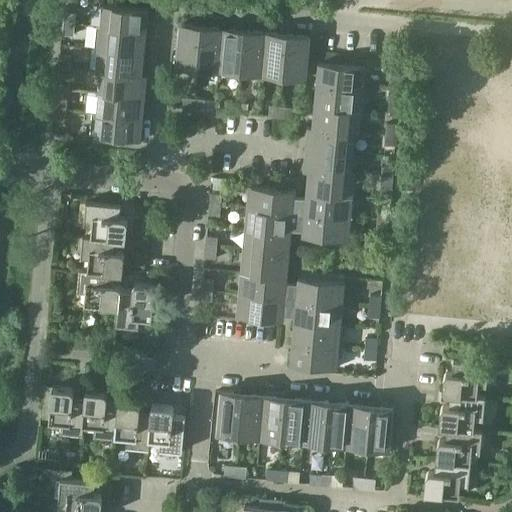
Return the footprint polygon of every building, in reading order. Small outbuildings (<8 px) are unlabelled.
[(108,4),(106,26),(147,30),(149,8),(108,4)] [(75,24),(75,13),(65,12),(64,23),(75,24)] [(198,65),(202,24),(180,22),(176,63),(198,65)] [(74,35),(75,24),(64,23),(63,34),(74,35)] [(202,24),(198,65),(219,67),(223,26),(202,24)] [(101,25),(99,47),(145,51),(147,30),(106,26),(101,25)] [(223,26),(219,67),(241,70),(245,29),(223,26)] [(266,31),(245,29),(241,70),(262,72),(266,31)] [(288,33),(266,31),(262,72),(284,74),(288,33)] [(288,33),(284,74),(306,76),(310,35),(288,33)] [(145,51),(99,47),(97,68),(101,69),(143,73),(145,51)] [(71,56),(60,55),(60,65),(70,66),(71,56)] [(317,83),(358,87),(360,65),(319,61),(317,83)] [(70,77),(70,66),(60,65),(59,76),(70,77)] [(143,73),(101,69),(99,90),(145,95),(147,73),(143,73)] [(392,78),(391,89),(402,90),(403,79),(392,78)] [(358,87),(317,83),(315,104),(356,108),(358,87)] [(401,101),(402,90),(391,89),(390,100),(401,101)] [(99,90),(97,112),(143,116),(145,95),(99,90)] [(194,108),(195,97),(184,97),(183,108),(194,108)] [(206,98),(195,97),(194,108),(205,109),(206,98)] [(68,99),(56,98),(55,108),(66,109),(68,99)] [(237,112),(238,101),(227,100),(226,111),(237,112)] [(248,102),(238,101),(237,112),(248,113),(248,102)] [(280,116),(281,105),(270,104),(269,115),(280,116)] [(315,104),(313,126),(354,130),(356,108),(315,104)] [(292,106),(281,105),(280,116),(291,117),(292,106)] [(65,120),(66,109),(55,108),(54,119),(65,120)] [(143,116),(97,112),(95,134),(141,138),(143,116)] [(399,123),(388,123),(387,133),(398,134),(399,123)] [(354,130),(313,126),(309,125),(307,125),(305,147),(352,151),(354,130)] [(397,145),(398,134),(387,133),(386,144),(397,145)] [(352,151),(305,147),(303,169),(309,169),(350,173),(352,151)] [(384,165),(383,176),(394,177),(395,166),(384,165)] [(348,194),(350,173),(309,169),(307,190),(348,194)] [(393,187),(394,177),(383,176),(382,187),(393,187)] [(254,185),(252,207),(293,211),(295,188),(254,185)] [(307,190),(305,212),(346,216),(348,194),(307,190)] [(222,193),(211,192),(210,203),(221,204),(222,193)] [(124,216),(120,216),(121,204),(86,200),(84,222),(92,223),(91,234),(91,235),(118,237),(118,238),(126,239),(128,221),(128,220),(127,218),(126,217),(125,217),(124,216)] [(220,215),(221,204),(210,203),(209,214),(220,215)] [(252,207),(250,228),(291,232),(293,211),(252,207)] [(391,209),(380,208),(379,219),(390,220),(391,209)] [(346,216),(305,212),(303,234),(344,238),(346,216)] [(390,220),(379,219),(378,229),(389,230),(390,220)] [(291,232),(250,228),(248,250),(289,254),(291,232)] [(91,235),(91,234),(83,233),(81,256),(89,256),(88,268),(115,271),(115,272),(123,272),(125,255),(125,254),(124,253),(124,252),(123,251),(122,250),(121,250),(117,249),(118,238),(118,237),(91,235)] [(218,237),(207,236),(206,246),(217,247),(218,237)] [(216,258),(217,247),(206,246),(205,257),(216,258)] [(289,254),(248,250),(246,271),(287,275),(289,254)] [(88,268),(80,267),(78,289),(86,290),(85,302),(118,305),(119,305),(121,288),(121,287),(121,286),(121,285),(120,284),(119,284),(117,283),(113,283),(115,272),(115,271),(88,268)] [(246,271),(244,293),(285,297),(287,275),(246,271)] [(299,276),(297,298),(338,302),(340,279),(299,276)] [(214,280),(204,278),(202,289),(213,290),(214,280)] [(119,305),(118,305),(117,323),(139,325),(140,317),(152,318),(155,283),(137,282),(136,282),(135,282),(134,283),(134,284),(133,285),(133,286),(133,290),(121,288),(119,305)] [(212,301),(213,290),(202,289),(201,300),(212,301)] [(285,297),(244,293),(242,315),(283,319),(285,297)] [(371,295),(371,305),(381,306),(382,296),(371,295)] [(297,298),(295,319),(336,323),(338,302),(297,298)] [(381,317),(381,306),(371,305),(370,316),(381,317)] [(295,319),(293,341),(334,345),(336,323),(295,319)] [(378,338),(367,337),(366,347),(377,349),(378,338)] [(334,345),(293,341),(291,363),(332,367),(334,345)] [(376,359),(377,349),(366,347),(365,358),(376,359)] [(477,395),(477,394),(478,383),(487,384),(489,362),(454,359),(453,371),(449,371),(448,371),(447,371),(446,372),(445,372),(444,373),(444,374),(442,393),(451,393),(477,395)] [(122,382),(118,372),(111,375),(115,385),(122,382)] [(86,397),(85,397),(74,396),(74,392),(74,391),(74,390),(73,389),(72,388),(71,387),(53,386),(49,420),(62,421),(61,430),(83,432),(84,424),(83,423),(86,397)] [(49,420),(52,388),(45,387),(42,420),(49,420)] [(86,389),(85,397),(86,397),(83,423),(84,424),(95,425),(94,433),(116,435),(119,400),(107,399),(108,395),(107,392),(105,391),(103,390),(86,389)] [(239,433),(243,392),(220,390),(217,431),(239,433)] [(264,394),(243,392),(239,433),(260,435),(264,394)] [(451,393),(449,404),(446,404),(444,404),(442,406),(441,408),(439,426),(447,427),(447,426),(474,429),(474,428),(475,417),(483,417),(485,395),(477,394),(477,395),(451,393)] [(264,394),(260,435),(282,437),(286,396),(264,394)] [(307,398),(286,396),(282,437),(303,439),(307,398)] [(329,400),(307,398),(303,439),(325,441),(329,400)] [(136,402),(119,400),(116,435),(128,436),(127,444),(149,447),(150,438),(149,438),(152,412),(151,412),(140,411),(140,407),(140,405),(140,404),(139,403),(138,403),(137,402),(136,402)] [(350,402),(329,400),(325,441),(346,443),(350,402)] [(350,402),(346,443),(368,445),(372,404),(350,402)] [(152,403),(151,412),(152,412),(149,438),(150,438),(161,439),(160,448),(182,450),(186,415),(173,414),(174,410),(174,409),(173,408),(173,407),(172,406),(170,405),(152,403)] [(394,406),(372,404),(368,445),(390,448),(394,406)] [(447,426),(447,427),(446,438),(442,438),(440,438),(439,439),(438,440),(438,441),(437,442),(436,459),(471,462),(472,450),(480,451),(482,429),(474,428),(474,429),(447,426)] [(471,462),(436,459),(435,471),(431,470),(430,470),(429,470),(428,471),(427,472),(426,473),(426,474),(424,492),(459,495),(460,483),(469,483),(471,462)] [(235,475),(236,465),(225,464),(224,474),(235,475)] [(247,466),(236,465),(235,475),(246,476),(247,466)] [(278,479),(279,469),(269,468),(268,478),(278,479)] [(290,470),(279,469),(278,479),(289,480),(290,470)] [(66,511),(100,511),(102,498),(102,496),(101,495),(100,494),(98,493),(94,493),(95,481),(71,478),(72,471),(62,470),(62,477),(61,477),(59,499),(67,500),(66,511)] [(322,483),(323,473),(312,472),(311,482),(322,483)] [(333,484),(334,474),(323,473),(322,483),(333,484)] [(365,487),(366,477),(355,476),(354,486),(365,487)] [(377,477),(366,477),(365,487),(376,488),(377,477)] [(258,497),(258,506),(279,508),(283,509),(284,499),(258,497)]
